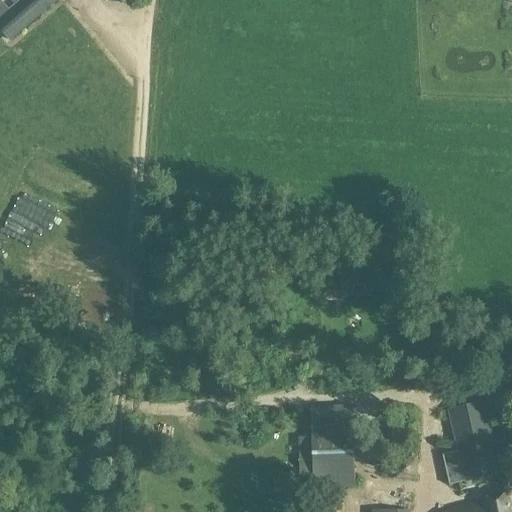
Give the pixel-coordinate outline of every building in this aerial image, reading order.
[(22,0),(10,11),(0,0),(0,28),(12,41),(60,0),(22,0)] [(37,194),(41,180),(30,176),(25,191),(37,194)] [(40,287),(61,271),(39,243),(28,252),(32,257),(22,265),(40,287)] [(443,456),(450,488),(503,476),(487,404),(449,412),(456,452),(443,456)] [(312,409),(314,490),(356,489),(353,409),(312,409)] [(397,460),(396,482),(418,482),(418,461),(397,460)] [(510,511),(506,494),(488,498),(490,506),(462,511),(510,511)]
